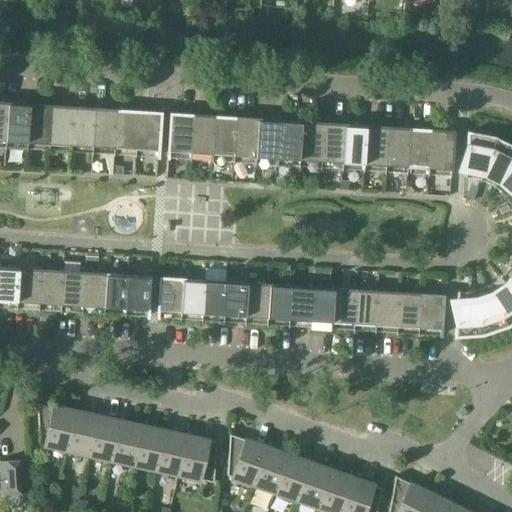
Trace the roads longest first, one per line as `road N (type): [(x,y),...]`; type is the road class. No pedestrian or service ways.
road 1 (residential): [(511,102),(0,62)]
road 2 (residential): [(503,376),(31,344)]
road 3 (residential): [(441,465),(378,437),(375,453),(220,399),(205,408),(35,371),(31,344)]
